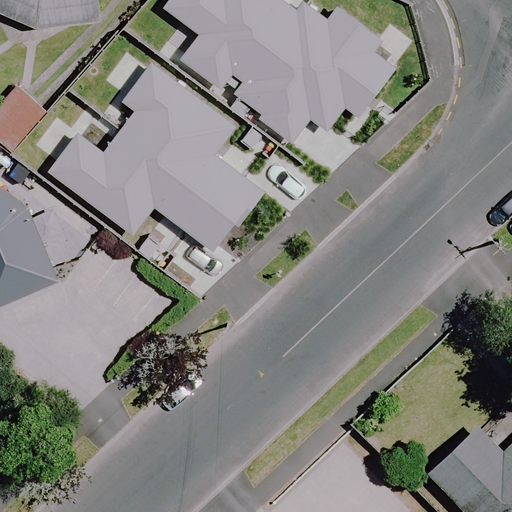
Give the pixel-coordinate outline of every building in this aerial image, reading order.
[(92,24),(93,0),(0,0),(0,13),(40,30),(92,25),(92,24)] [(264,71),(253,23),(139,48),(167,176),(235,161),(229,133),(260,126),(249,74),(264,71)] [(97,102),(100,105),(104,106),(108,107),(112,108),(116,107),(120,106),(124,104),(127,102),(130,99),(133,96),(134,92),(135,88),(136,84),(135,80),(134,76),(132,72),(130,69),(127,66),(123,64),(120,62),(116,61),(112,60),(108,61),(104,62),(100,64),(97,66),(94,69),(91,73),(90,76),(89,80),(88,84),(89,88),(90,92),(92,96),(94,99),(97,102)] [(44,113),(15,91),(0,111),(0,141),(14,153),(44,113)] [(188,208),(130,166),(93,218),(151,259),(188,208)] [(0,307),(59,291),(38,214),(0,186),(0,307)] [(511,511),(511,470),(477,431),(431,472),(465,511),(511,511)]
